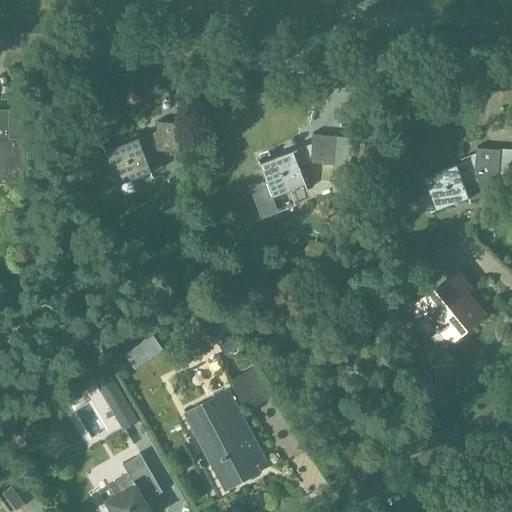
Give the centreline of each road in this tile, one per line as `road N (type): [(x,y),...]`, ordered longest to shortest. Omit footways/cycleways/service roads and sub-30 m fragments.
road 1 (unclassified): [(511,81),(0,43)]
road 2 (residential): [(336,511),(511,404)]
